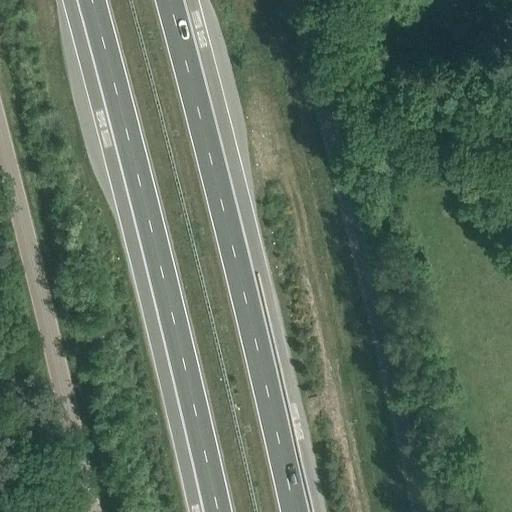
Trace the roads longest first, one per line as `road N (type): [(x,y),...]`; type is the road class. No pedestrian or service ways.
road 1 (trunk): [(296,511),(253,311),(167,0)]
road 2 (trunk): [(90,0),(216,511)]
road 3 (unclassified): [(418,511),(294,0)]
road 4 (unclassified): [(90,511),(0,141)]
